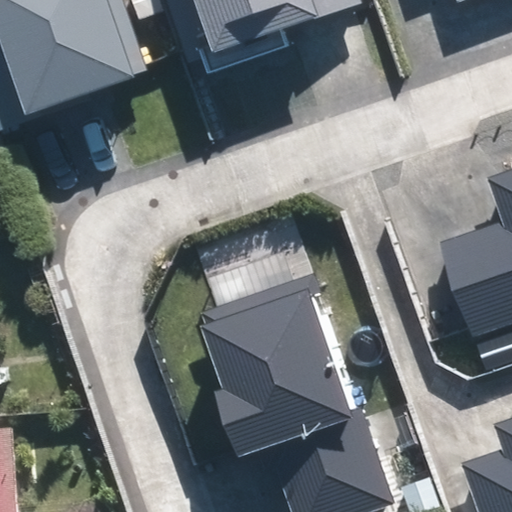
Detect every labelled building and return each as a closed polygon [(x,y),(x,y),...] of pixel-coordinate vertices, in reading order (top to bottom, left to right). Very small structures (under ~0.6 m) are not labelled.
[(9,0),(44,99),(161,59),(140,0),(9,0)] [(217,0),(226,23),(211,28),(223,62),(302,35),(296,19),(350,0),(217,0)] [(511,161),(497,166),(511,210),(451,230),(482,324),(511,313),(511,161)] [(326,260),(214,300),(240,373),(233,376),(258,445),(269,441),(276,462),(288,458),(307,511),(341,511),(407,489),(326,260)] [(511,511),(511,408),(503,412),(511,438),(473,451),(493,511),(511,511)] [(33,511),(27,432),(0,433),(0,511),(33,511)]
